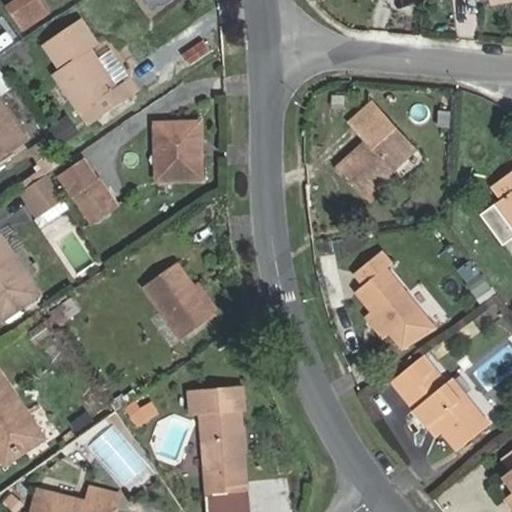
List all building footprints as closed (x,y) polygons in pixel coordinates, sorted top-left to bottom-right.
[(16,21),(43,3),(41,0),(21,0),(8,10),(16,21)] [(49,11),(43,3),(16,21),(23,31),(49,11)] [(118,85),(92,49),(100,44),(82,18),(44,44),(61,69),(54,74),(81,112),(87,108),(96,121),(133,94),(124,82),(118,85)] [(203,39),(182,53),(191,66),(211,52),(203,39)] [(0,158),(29,139),(0,94),(0,158)] [(370,147),(362,154),(357,148),(338,165),(364,198),(396,169),(390,161),(411,142),(372,101),(350,121),(366,140),(370,147)] [(154,120),(156,176),(194,175),(193,139),(199,139),(198,118),(154,120)] [(61,176),(82,206),(106,189),(85,160),(61,176)] [(496,204),(511,226),(511,171),(492,186),(502,200),(496,204)] [(48,174),(26,188),(43,214),(65,199),(48,174)] [(26,188),(21,192),(37,217),(43,214),(26,188)] [(106,189),(82,206),(93,221),(117,205),(106,189)] [(35,219),(40,227),(70,207),(65,199),(43,214),(37,217),(35,219)] [(0,314),(3,319),(41,295),(1,235),(0,236),(0,314)] [(421,308),(389,269),(393,264),(383,251),(354,273),(363,285),(356,291),(389,335),(421,308)] [(218,315),(179,262),(147,285),(185,338),(218,315)] [(69,298),(59,304),(68,319),(79,312),(69,298)] [(68,319),(59,304),(50,310),(60,324),(68,319)] [(415,363),(427,378),(439,369),(427,354),(415,363)] [(415,363),(394,380),(406,395),(430,427),(436,422),(444,432),(458,450),(489,425),(467,396),(462,400),(449,383),(439,369),(427,378),(415,363)] [(42,434),(0,368),(0,446),(7,457),(42,434)] [(454,379),(449,383),(462,400),(467,396),(454,379)] [(248,385),(193,389),(195,415),(205,414),(210,493),(213,492),(251,490),(245,411),(250,411),(248,385)] [(149,403),(132,414),(140,426),(148,421),(143,413),(153,407),(149,403)] [(153,407),(143,413),(148,421),(157,414),(153,407)] [(436,422),(430,427),(438,437),(444,432),(436,422)] [(511,449),(503,456),(511,467),(506,472),(511,479),(511,449)] [(88,501),(39,490),(32,511),(109,511),(110,509),(116,509),(119,494),(91,488),(88,501)] [(252,511),(251,490),(213,492),(214,511),(252,511)]
